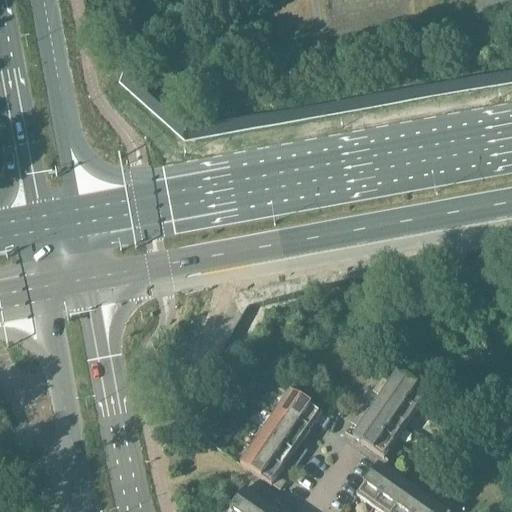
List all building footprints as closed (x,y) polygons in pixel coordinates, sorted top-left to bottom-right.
[(384,378),(378,386),(417,413),(429,397),(398,375),(392,383),(384,378)] [(380,400),(375,407),(406,429),(417,413),(378,386),(372,394),(380,400)] [(322,416),(291,394),(274,419),(289,430),(295,422),(311,433),(316,425),(324,431),(329,422),(321,417),(322,416)] [(362,409),(356,417),(395,445),(406,429),(375,407),(370,415),(362,409)] [(395,445),(356,417),(351,425),(358,431),(353,439),(384,462),(395,445)] [(289,430),(274,419),(263,435),(302,462),(308,454),(300,448),(311,433),(295,422),(289,430)] [(263,435),(252,451),(283,472),(288,465),(296,470),(302,462),(263,435)] [(283,472),(252,451),(240,467),(272,489),(272,488),(280,494),(286,485),(278,480),(283,472)] [(414,469),(423,475),(428,467),(420,461),(414,469)] [(357,499),(373,511),(395,480),(378,468),(357,499)] [(435,472),(430,480),(438,486),(443,478),(435,472)] [(373,511),(374,511),(395,511),(411,491),(395,480),(373,511)] [(424,488),(432,494),(438,486),(430,480),(424,488)] [(231,511),(256,511),(262,504),(254,499),(260,491),(252,485),(246,493),(245,492),(231,511)] [(438,486),(432,494),(440,500),(446,491),(438,486)] [(395,511),(419,511),(427,501),(411,491),(395,511)] [(441,511),(427,501),(419,511),(441,511)] [(256,511),(279,511),(283,507),(275,502),(269,510),(262,504),(256,511)]
